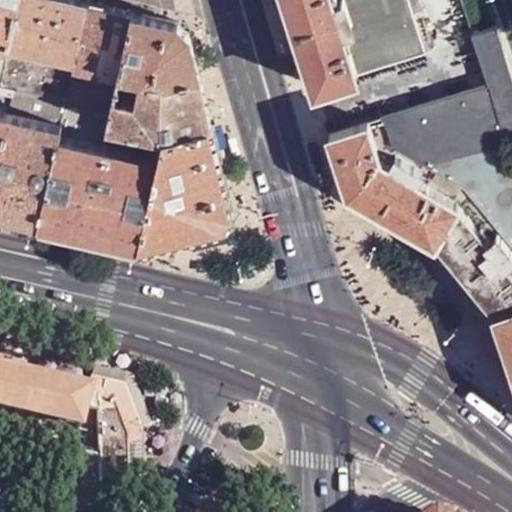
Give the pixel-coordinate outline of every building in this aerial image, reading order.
[(0,0),(0,43),(5,45),(29,49),(41,0),(0,0)] [(81,0),(41,0),(29,49),(91,63),(106,5),(81,0)] [(287,0),(316,87),(435,48),(422,12),(426,11),(421,0),(287,0)] [(149,16),(106,5),(89,71),(133,81),(136,71),(149,16)] [(168,20),(149,16),(136,71),(191,84),(213,80),(198,35),(185,23),(168,20)] [(487,83),(502,138),(511,135),(511,80),(497,26),(471,35),(487,83)] [(228,127),(213,80),(191,84),(136,71),(133,81),(124,122),(187,139),(228,127)] [(511,358),(511,177),(502,138),(487,83),(347,129),(330,134),(349,189),(436,240),(497,313),(511,358)] [(0,207),(68,224),(87,135),(90,123),(0,103),(0,207)] [(241,173),(228,127),(187,139),(185,157),(180,185),(249,204),(241,173)] [(138,239),(168,245),(180,185),(185,157),(87,135),(68,224),(138,239)] [(249,204),(180,185),(168,245),(238,228),(249,204)] [(44,339),(7,331),(2,349),(39,357),(44,339)] [(0,511),(0,415),(78,434),(84,408),(87,393),(0,373),(0,511)] [(98,412),(99,395),(87,393),(84,408),(98,412)] [(100,458),(100,511),(116,511),(130,485),(134,433),(113,399),(99,395),(98,412),(100,458)] [(65,511),(100,511),(100,458),(77,452),(65,511)]
